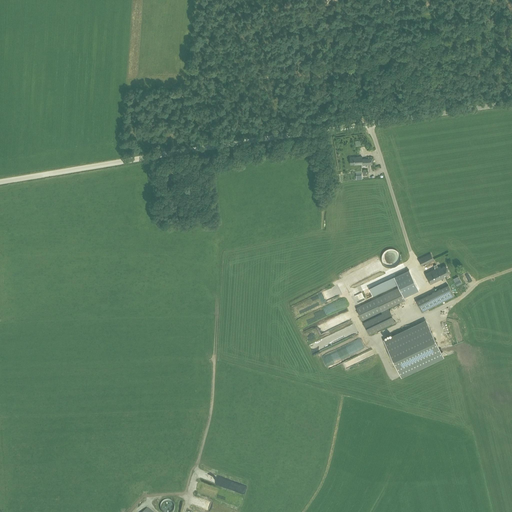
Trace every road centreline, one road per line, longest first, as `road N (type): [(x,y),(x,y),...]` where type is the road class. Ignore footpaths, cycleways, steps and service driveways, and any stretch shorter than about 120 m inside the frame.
road 1 (tertiary): [(0,182),(511,103)]
road 2 (track): [(425,291),(369,123)]
road 3 (track): [(388,0),(347,82),(347,100),(369,123)]
